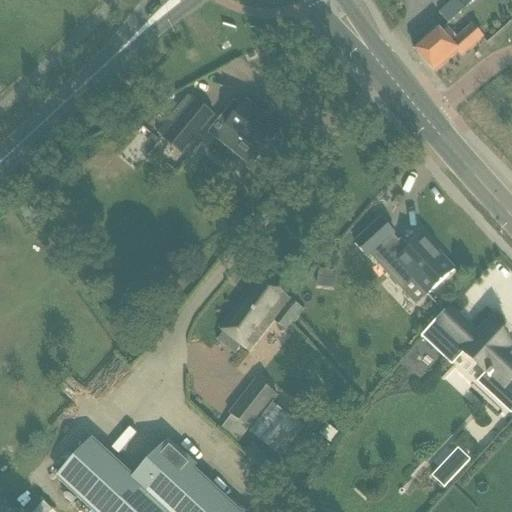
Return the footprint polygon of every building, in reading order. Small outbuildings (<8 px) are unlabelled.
[(477,0),(457,0),(457,1),(455,0),(438,15),(448,26),(477,0)] [(451,45),(437,29),(413,50),(434,73),(458,53),(462,57),(483,39),(472,26),(451,45)] [(194,100),(163,138),(179,151),(192,133),(198,138),(215,116),(194,100)] [(260,157),(278,136),(266,125),(269,121),(247,103),(243,108),(235,101),(218,121),(226,128),(219,136),(236,150),(242,142),(260,157)] [(152,136),(146,144),(153,150),(159,142),(152,136)] [(26,189),(36,199),(48,187),(39,177),(26,189)] [(394,235),(381,220),(354,244),(368,259),(394,235)] [(454,271),(454,270),(453,271),(435,252),(436,251),(424,237),(409,251),(401,242),(381,260),(404,286),(412,279),(427,296),(454,271)] [(317,285),(332,287),(334,270),(319,268),(317,285)] [(249,353),(261,336),(271,322),(283,330),(300,307),(259,276),(219,331),(249,353)] [(444,311),(421,338),(422,339),(423,338),(448,360),(461,346),(466,351),(488,370),(491,373),(489,376),(491,378),(494,375),(507,386),(509,383),(510,383),(511,380),(511,352),(511,354),(506,349),(509,346),(485,325),(477,334),(450,311),(447,314),(444,311)] [(277,397),(256,380),(229,415),(230,416),(248,430),(249,432),(277,397)] [(230,416),(221,429),(238,442),(248,430),(230,416)] [(339,435),(327,425),(319,434),(332,444),(339,435)] [(307,453),(318,462),(331,447),(319,438),(307,453)] [(90,442),(58,477),(96,511),(234,511),(191,473),(196,467),(168,440),(131,480),(90,442)] [(458,450),(433,477),(445,488),(470,461),(458,450)] [(52,511),(40,501),(29,511),(52,511)]
